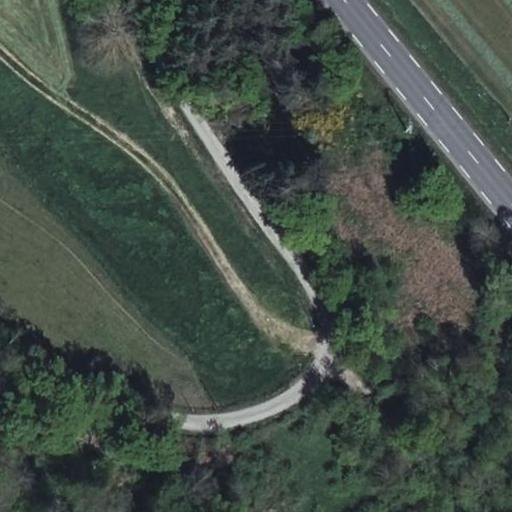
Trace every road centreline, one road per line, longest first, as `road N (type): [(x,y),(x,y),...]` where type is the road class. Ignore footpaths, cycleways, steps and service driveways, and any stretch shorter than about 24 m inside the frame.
road 1 (track): [(0,354),(163,391),(255,388),(313,353),(326,290),(222,130),(130,40),(119,0)]
road 2 (secondary): [(511,203),(345,0)]
